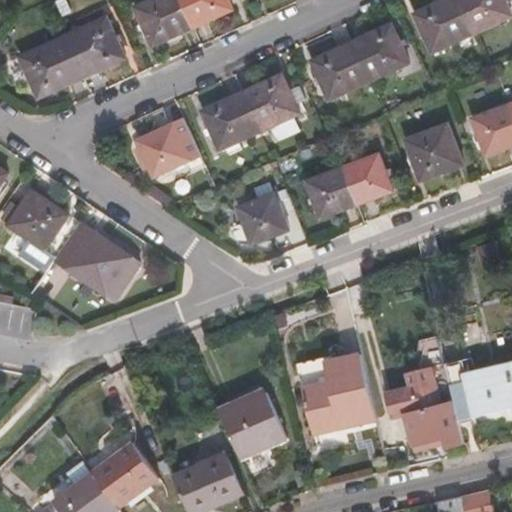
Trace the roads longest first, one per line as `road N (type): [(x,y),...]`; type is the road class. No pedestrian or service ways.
road 1 (residential): [(357,0),(42,143)]
road 2 (residential): [(249,288),(511,190)]
road 3 (residential): [(249,288),(78,351),(35,358),(0,351)]
road 4 (residential): [(249,288),(42,143)]
road 5 (residential): [(309,511),(511,472)]
